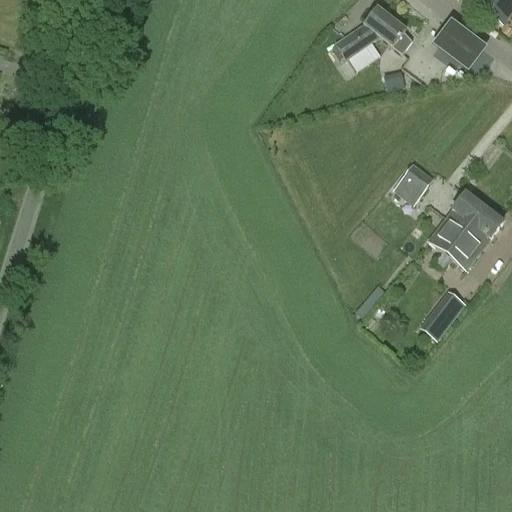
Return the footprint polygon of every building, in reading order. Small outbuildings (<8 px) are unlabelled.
[(511,0),(461,0),(502,31),(511,17),(511,0)] [(404,39),(405,37),(375,14),(362,30),(334,50),(346,66),(380,43),(401,60),(411,47),(404,39)] [(470,76),(489,51),(452,24),(434,50),(470,76)] [(382,80),(386,96),(403,92),(399,76),(382,80)] [(413,210),(433,186),(412,170),(393,195),(413,210)] [(490,245),(502,228),(464,199),(451,215),(452,216),(427,248),(465,276),(489,244),(490,245)] [(419,331),(437,345),(466,308),(448,294),(419,331)]
